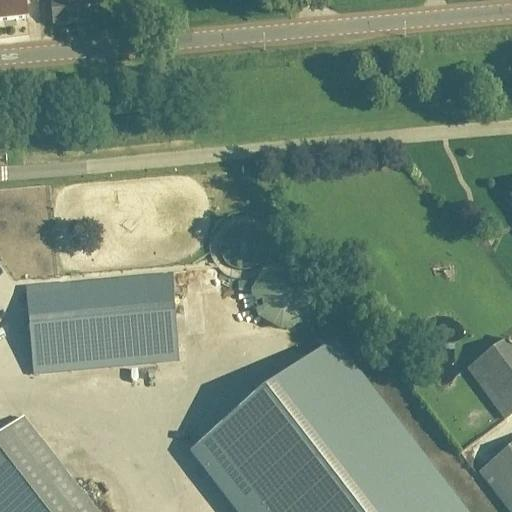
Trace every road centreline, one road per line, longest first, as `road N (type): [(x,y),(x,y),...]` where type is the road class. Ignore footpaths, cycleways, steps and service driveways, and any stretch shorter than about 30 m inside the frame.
road 1 (tertiary): [(0,65),(511,15)]
road 2 (unclassified): [(0,175),(511,133)]
